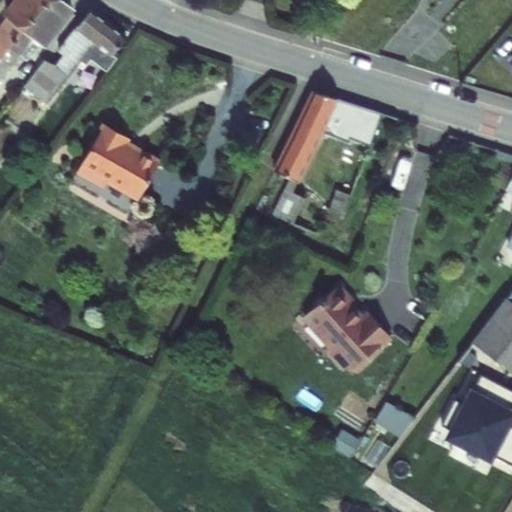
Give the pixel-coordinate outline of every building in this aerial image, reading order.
[(58,0),(44,0),(0,58),(0,78),(36,31),(49,40),(72,10),(58,0)] [(0,58),(44,0),(11,0),(5,8),(17,18),(0,41),(0,58)] [(56,41),(21,85),(42,102),(77,57),(81,61),(88,52),(105,66),(115,53),(108,48),(123,30),(93,7),(69,38),(74,42),(68,50),(56,41)] [(271,178),(285,185),(297,191),(323,140),(347,149),(348,145),(369,152),(380,120),(312,96),(271,178)] [(73,172),(99,187),(102,181),(133,199),(154,162),(120,145),(125,138),(100,124),(73,172)] [(511,235),(503,251),(511,257),(511,179),(502,197),(511,202),(511,235)] [(327,211),(341,216),(349,194),(334,189),(327,211)] [(305,205),(281,194),(269,218),(293,230),(305,205)] [(347,228),(360,233),(368,212),(354,208),(347,228)] [(511,288),(500,305),(511,313),(511,288)] [(349,306),(334,290),(300,319),(328,352),(327,359),(336,369),(344,370),(350,378),(368,362),(365,359),(385,342),(365,319),(358,325),(345,310),(349,306)] [(511,313),(500,305),(379,474),(428,509),(511,394),(511,313)]
